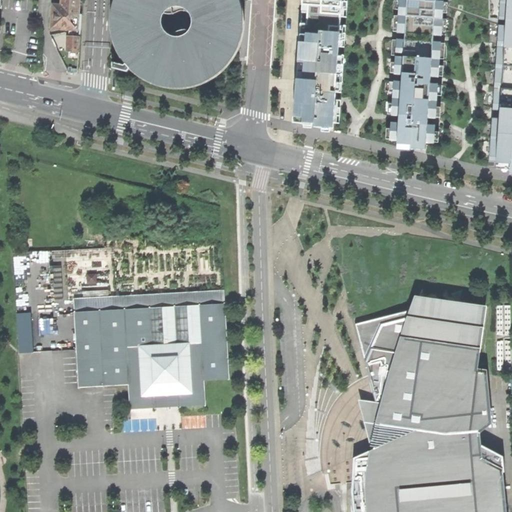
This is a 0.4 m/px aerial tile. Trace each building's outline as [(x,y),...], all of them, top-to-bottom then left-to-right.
[(69,30),(80,31),(81,15),(79,15),(79,0),(62,0),(62,6),(53,5),(52,29),(62,29),(69,30)] [(196,87),(202,84),(208,82),(213,79),(219,75),(223,71),(227,67),(231,62),(235,57),(237,53),(239,48),(242,42),(243,35),(244,29),(245,22),(244,15),(243,9),(242,2),(240,0),(113,0),(113,3),(111,8),(110,13),(110,19),(110,24),(110,29),(111,34),(112,39),(114,44),(116,49),(118,53),(120,57),(122,61),(125,64),(129,69),(133,73),(138,76),(142,79),(147,82),(153,85),(158,86),(164,88),(170,89),(177,89),(183,89),(190,88),(196,87)] [(511,0),(302,0),(294,123),(314,124),(314,127),(333,128),(335,104),(335,99),(336,96),(339,45),(340,38),(340,33),(342,0),(400,0),(398,32),(406,33),(405,35),(405,38),(397,37),(395,73),(403,74),(402,77),(402,80),(394,79),(392,115),(400,115),(400,118),(399,121),(391,121),(390,140),(399,141),(399,144),(413,146),(428,147),(428,142),(435,142),(436,125),(429,125),(429,121),(430,117),(437,117),(439,84),(432,83),(432,80),(432,76),(440,77),(442,42),(434,41),(435,38),(435,35),(443,35),(443,27),(445,6),(455,10),(459,11),(463,12),(491,22),(500,25),(498,47),(497,66),(497,69),(494,109),(500,110),(500,113),(500,117),(494,117),(492,137),(492,140),(491,158),(491,160),(498,161),(499,161),(498,163),(505,163),(511,163),(511,0)] [(80,37),(69,36),(68,51),(79,52),(80,37)] [(505,511),(502,477),(499,477),(498,473),(504,472),(503,456),(478,443),(477,432),(489,423),(487,401),(486,397),(487,397),(486,389),(485,385),(486,385),(485,374),(474,373),(482,320),(480,318),(481,311),(472,307),(472,308),(470,306),(469,306),(469,301),(462,290),(451,293),(446,290),(440,294),(435,291),(427,292),(423,290),(423,289),(422,289),(415,307),(370,319),(371,322),(359,325),(363,340),(359,341),(374,402),(381,424),(375,448),(372,450),(353,458),(350,511),(505,511)] [(73,298),(74,312),(224,303),(224,301),(224,290),(73,298)] [(224,303),(74,312),(76,349),(79,387),(117,385),(128,384),(130,409),(155,408),(154,395),(179,394),(180,406),(182,406),(206,405),(204,380),(229,378),(224,303)] [(22,350),(37,350),(36,311),(20,312),(22,350)] [(355,323),(359,341),(363,340),(359,325),(371,322),(370,319),(355,323)] [(168,407),(180,406),(179,394),(154,395),(155,408),(168,407)] [(359,400),(372,450),(375,448),(381,424),(374,402),(359,400)]
